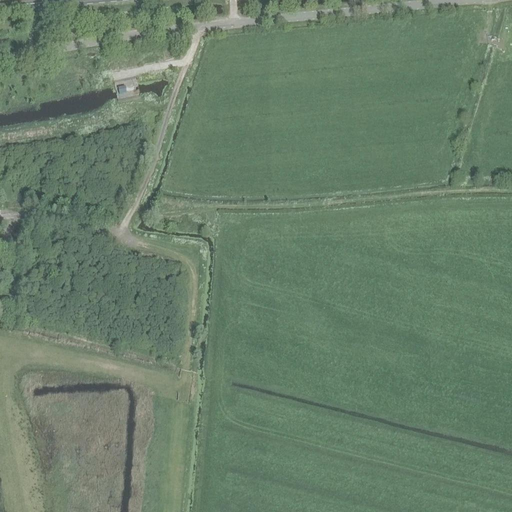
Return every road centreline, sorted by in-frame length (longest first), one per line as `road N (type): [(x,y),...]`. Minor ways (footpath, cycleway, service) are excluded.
road 1 (unclassified): [(0,59),(121,35),(460,0)]
road 2 (track): [(132,210),(123,231),(111,232),(0,209)]
